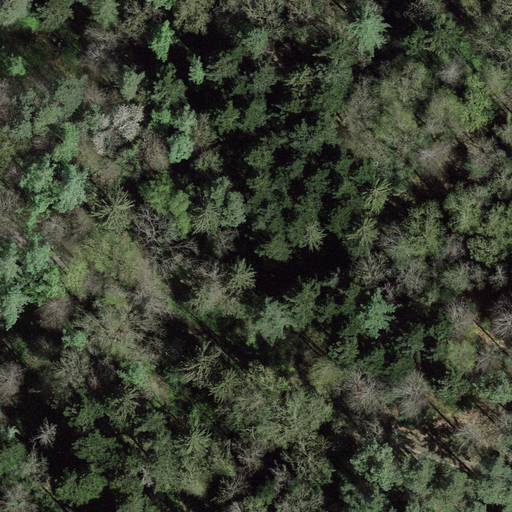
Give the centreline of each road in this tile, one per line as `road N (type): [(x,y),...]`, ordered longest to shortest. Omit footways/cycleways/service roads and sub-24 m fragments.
road 1 (track): [(511,469),(447,469),(0,229)]
road 2 (track): [(142,305),(186,511)]
